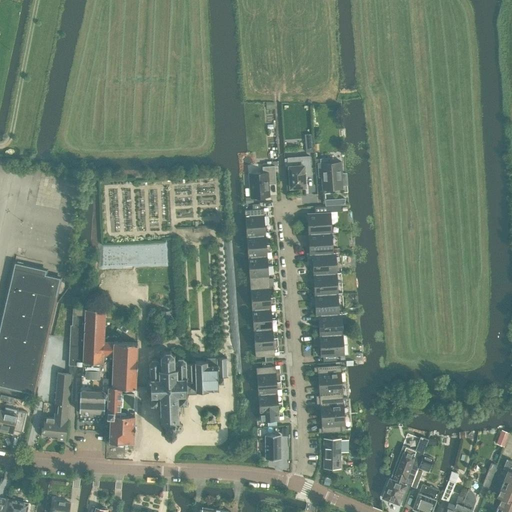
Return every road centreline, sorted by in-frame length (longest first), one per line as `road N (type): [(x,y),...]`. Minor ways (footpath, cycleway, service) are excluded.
road 1 (residential): [(297,486),(304,446),(283,159)]
road 2 (tertiary): [(297,486),(239,474),(0,459)]
